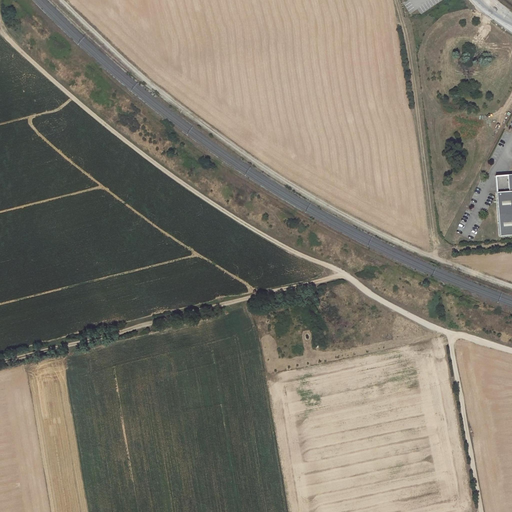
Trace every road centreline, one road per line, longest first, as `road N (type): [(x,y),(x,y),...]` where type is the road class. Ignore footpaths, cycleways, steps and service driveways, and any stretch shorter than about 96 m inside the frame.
road 1 (track): [(0,31),(153,163),(225,212),(414,318),(511,350)]
road 2 (track): [(511,286),(338,214),(132,69),(62,0)]
road 3 (track): [(0,361),(344,273)]
road 4 (track): [(435,256),(394,0)]
road 5 (track): [(479,511),(448,333)]
